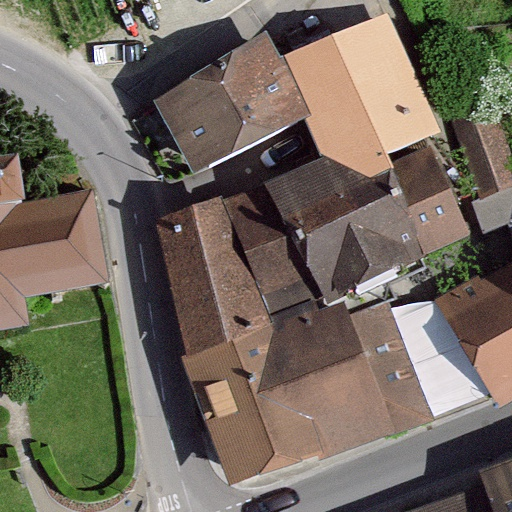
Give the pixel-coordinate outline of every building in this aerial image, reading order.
[(431,425),(391,313),(355,328),(345,306),(466,246),(428,161),(393,176),(388,166),(423,150),(438,143),(388,26),(282,74),(267,48),(161,114),(195,182),(308,125),(333,174),(162,235),(194,374),(235,494),(431,425)] [(511,189),(511,167),(488,100),(448,114),(479,201),(511,189)] [(0,333),(7,332),(3,303),(84,290),(69,196),(0,206),(0,333)] [(511,266),(445,299),(494,398),(511,390),(511,266)] [(511,511),(511,464),(482,475),(486,486),(495,511),(511,511)] [(495,511),(486,486),(412,511),(495,511)]
